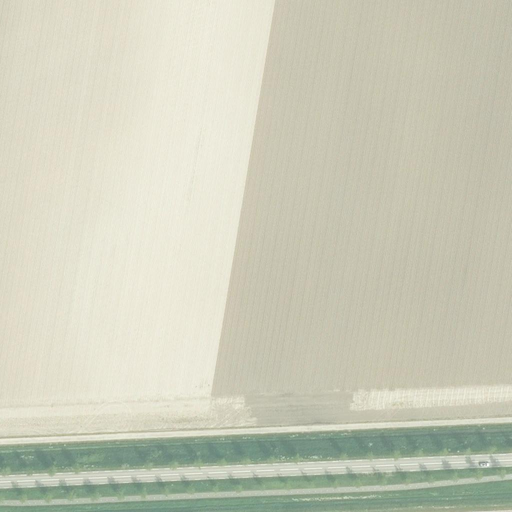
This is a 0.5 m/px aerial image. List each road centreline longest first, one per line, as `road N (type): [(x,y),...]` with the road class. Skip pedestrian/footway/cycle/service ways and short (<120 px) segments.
road 1 (unclassified): [(0,444),(511,420)]
road 2 (secondary): [(511,458),(0,480)]
